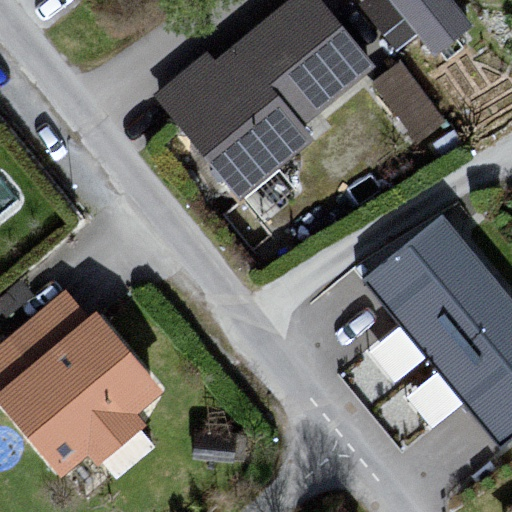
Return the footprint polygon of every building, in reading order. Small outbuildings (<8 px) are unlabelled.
[(302,0),(279,0),(148,99),(219,192),(365,82),(302,0)] [(433,0),(383,0),(426,53),(457,29),(433,0)] [(511,0),(501,0),(511,12),(511,0)] [(403,52),(373,74),(414,133),(445,111),(403,52)] [(511,297),(445,215),(366,278),(499,442),(511,432),(511,297)] [(70,289),(0,348),(0,393),(65,469),(157,391),(70,289)] [(239,433),(197,429),(195,455),(236,459),(239,433)]
